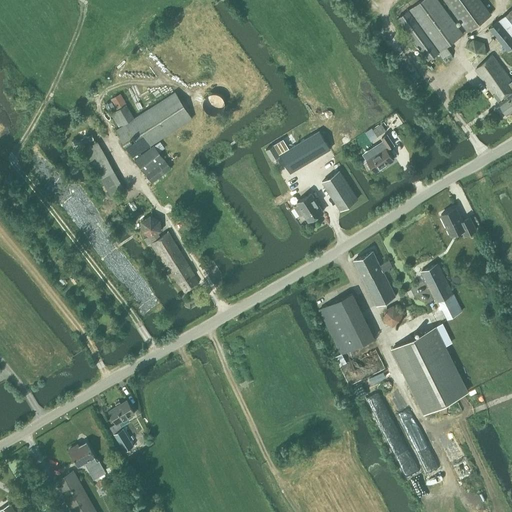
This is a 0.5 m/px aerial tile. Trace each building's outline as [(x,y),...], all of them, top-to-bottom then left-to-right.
[(447,46),(463,35),(437,0),(422,0),(398,18),(428,60),(438,52),(443,58),(451,52),(447,46)] [(444,0),(468,32),(492,14),(481,0),(444,0)] [(508,51),(511,48),(511,9),(489,28),(508,51)] [(511,82),(492,55),(476,70),(507,114),(511,110),(511,82)] [(112,113),(111,114),(119,128),(116,131),(132,157),(192,119),(175,93),(135,118),(127,104),(112,113)] [(382,123),(373,129),(378,136),(387,130),(382,123)] [(291,173),(330,150),(320,132),(280,155),(291,173)] [(272,159),(279,155),(273,145),(266,150),(272,159)] [(375,172),(393,160),(385,148),(367,160),(375,172)] [(340,210),(358,199),(340,171),(322,182),(340,210)] [(309,221),(323,212),(311,193),(297,202),(298,204),(295,207),(300,216),(304,213),(309,221)] [(469,218),(462,221),(455,208),(441,215),(451,235),(462,230),(465,235),(475,230),(469,218)] [(168,232),(157,239),(155,235),(162,231),(161,220),(151,214),(141,221),(142,232),(149,235),(144,238),(148,245),(151,243),(172,276),(174,275),(185,292),(200,282),(168,232)] [(395,296),(383,272),(392,267),(389,260),(380,264),(373,251),(354,260),(376,305),(395,296)] [(436,302),(453,293),(438,263),(421,272),(436,302)] [(353,293),(319,310),(329,329),(362,313),(353,293)] [(426,413),(467,392),(434,327),(393,348),(426,413)] [(127,400),(110,411),(117,423),(118,424),(119,423),(135,413),(127,400)] [(117,423),(111,427),(115,434),(125,451),(134,446),(123,429),(119,423),(118,424),(117,423)] [(94,479),(106,472),(99,461),(97,462),(86,443),(79,447),(78,445),(69,450),(78,465),(84,462),(94,479)] [(72,511),(97,511),(73,471),(55,481),(72,511)] [(0,511),(15,511),(10,503),(0,509),(0,511)]
